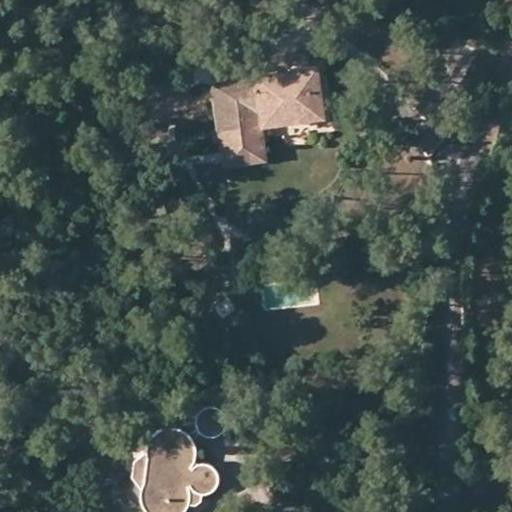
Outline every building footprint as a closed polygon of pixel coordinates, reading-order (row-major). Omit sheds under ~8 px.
[(224,127),(270,121),(328,113),(321,58),(295,63),(287,69),(278,65),(259,68),(255,73),(216,80),(224,127)] [(274,155),(270,121),(224,127),(229,161),(274,155)] [(226,293),(212,302),(222,316),(235,307),(226,293)] [(193,418),(195,424),(198,429),(203,432),(209,433),(215,432),(220,429),(224,424),(225,418),(223,412),(220,407),(215,403),(209,402),(203,403),(198,407),(195,412),(193,418)] [(131,458),(129,474),(137,484),(137,490),(140,502),(148,511),(176,511),(179,511),(182,507),(185,502),(187,493),(184,483),(188,482),(192,487),(196,489),(202,490),(208,490),(211,487),(213,484),(215,479),(215,473),(215,469),(213,466),(210,463),(207,462),(204,460),(200,459),(195,460),(188,468),(185,465),(193,458),(194,445),(189,437),(182,430),(173,426),(162,425),(149,431),(144,439),(142,449),(131,458)]
